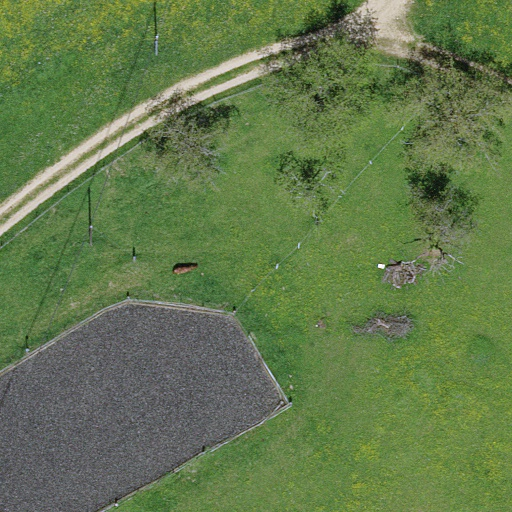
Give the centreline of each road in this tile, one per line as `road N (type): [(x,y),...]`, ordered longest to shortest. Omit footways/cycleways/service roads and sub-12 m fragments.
road 1 (track): [(0,226),(184,90),(276,51),(380,30),(393,0)]
road 2 (track): [(380,30),(511,98)]
